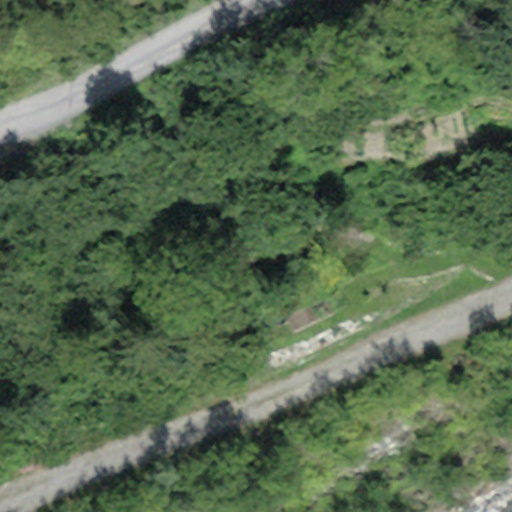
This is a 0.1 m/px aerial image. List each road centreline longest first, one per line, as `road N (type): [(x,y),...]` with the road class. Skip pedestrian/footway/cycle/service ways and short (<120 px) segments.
road 1 (track): [(0,504),(511,298)]
road 2 (residential): [(0,125),(139,71),(276,0)]
